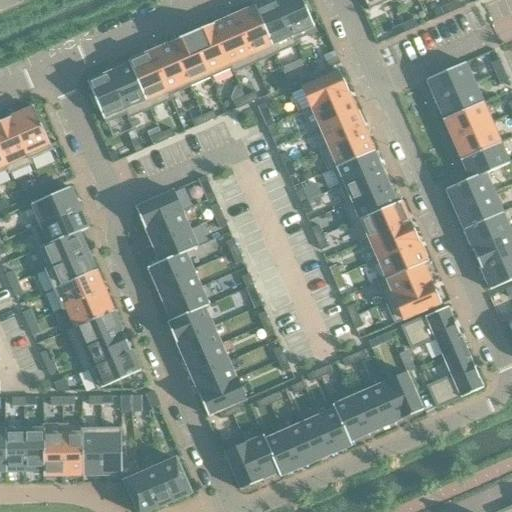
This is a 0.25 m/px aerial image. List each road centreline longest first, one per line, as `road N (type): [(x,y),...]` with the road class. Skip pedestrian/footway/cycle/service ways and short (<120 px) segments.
road 1 (residential): [(50,67),(233,511)]
road 2 (residential): [(509,375),(343,0)]
road 3 (residential): [(241,511),(488,408),(509,375)]
road 4 (residential): [(50,67),(208,0)]
